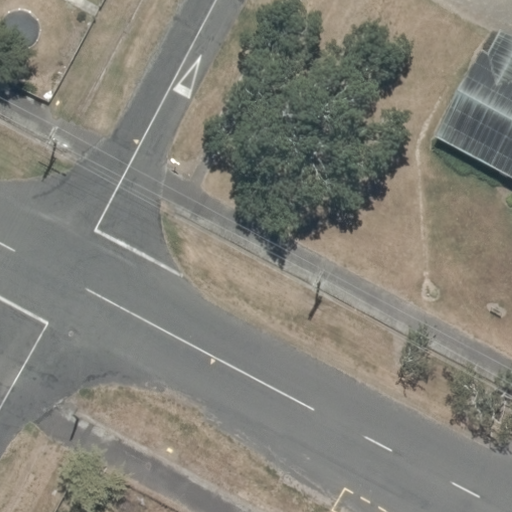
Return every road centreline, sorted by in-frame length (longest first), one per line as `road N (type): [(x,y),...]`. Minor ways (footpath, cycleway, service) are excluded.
road 1 (unclassified): [(510,511),(71,281)]
road 2 (residential): [(71,281),(220,0)]
road 3 (residential): [(0,414),(71,281)]
